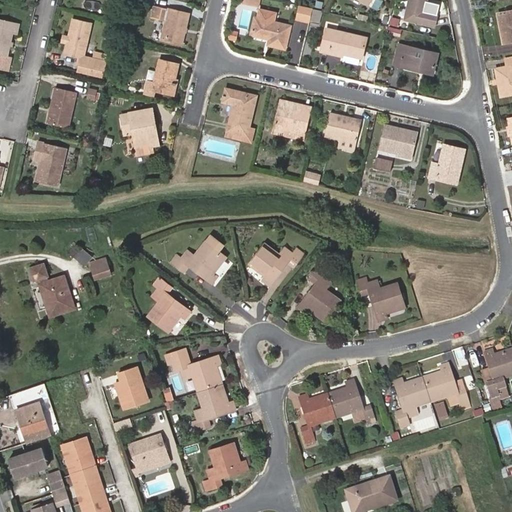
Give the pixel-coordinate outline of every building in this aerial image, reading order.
[(436,15),(424,12),(426,0),(409,0),(405,20),(433,27),(436,15)] [(298,19),(310,22),(310,21),(313,8),(301,5),(300,5),(297,5),(294,18),(298,19)] [(157,6),(155,17),(166,20),(162,38),(183,43),(189,14),(157,6)] [(320,10),(313,8),(310,21),(317,23),(320,10)] [(511,41),(511,10),(498,13),(504,43),(511,41)] [(382,21),(390,23),(391,17),(392,16),(383,14),(382,21)] [(291,26),(255,17),(252,34),(269,38),(268,43),(285,47),(291,26)] [(397,26),(399,18),(391,17),(390,23),(389,25),(397,26)] [(90,28),(71,23),(62,57),(78,61),(76,68),(101,75),(104,65),(82,60),(90,28)] [(7,50),(7,46),(10,37),(14,38),(16,28),(0,24),(0,60),(4,61),(7,50)] [(388,25),(386,33),(398,37),(401,29),(388,25)] [(322,51),(332,53),(333,50),(343,52),(362,57),(367,38),(327,29),(322,51)] [(238,40),(239,33),(231,31),(230,38),(238,40)] [(394,64),(434,73),(438,53),(399,44),(394,64)] [(511,55),(504,57),(505,66),(496,69),(498,79),(500,78),(504,96),(511,93),(511,55)] [(179,64),(160,60),(155,82),(153,89),(157,90),(174,93),(177,80),(175,80),(179,64)] [(155,96),(157,90),(153,89),(155,82),(147,81),(145,93),(155,96)] [(87,88),(86,100),(94,101),(95,89),(87,88)] [(227,130),(247,135),(257,96),(226,88),(223,101),(233,104),(227,130)] [(54,90),(45,126),(66,131),(75,95),(54,90)] [(281,99),(276,122),(307,129),(312,106),(281,99)] [(124,134),(133,133),(136,148),(157,145),(151,109),(121,114),(124,134)] [(355,119),(354,122),(343,119),(344,116),(331,113),(326,136),(340,140),(357,144),(363,121),(355,119)] [(307,129),(276,122),(273,132),(304,139),(307,129)] [(385,124),(379,148),(413,156),(419,132),(385,124)] [(357,144),(340,140),(339,146),(355,151),(357,144)] [(433,162),(429,177),(457,184),(465,149),(444,144),(440,164),(433,162)] [(38,162),(40,167),(35,186),(57,191),(66,153),(36,147),(33,161),(38,162)] [(392,162),(376,158),(374,168),(390,172),(392,162)] [(306,172),(304,180),(318,184),(320,175),(306,172)] [(189,266),(212,283),(217,276),(213,273),(225,257),(216,250),(222,244),(210,235),(205,242),(194,255),(188,250),(181,259),(176,256),(172,261),(184,271),(189,266)] [(263,280),(270,285),(288,262),(294,266),(302,255),(296,250),(292,253),(284,248),(279,255),(265,244),(249,264),(265,276),(263,280)] [(81,246),(73,255),(83,265),(91,256),(81,246)] [(105,258),(90,262),(96,279),(110,274),(105,258)] [(49,277),(45,263),(30,268),(35,282),(49,277)] [(324,321),(339,301),(326,290),(331,283),(323,277),(326,273),(319,267),(310,279),(316,284),(299,307),(305,311),(307,308),(324,321)] [(50,316),(75,308),(65,275),(40,283),(50,316)] [(149,315),(169,331),(181,315),(185,318),(190,311),(168,294),(172,288),(159,278),(154,285),(158,289),(153,297),(159,302),(149,315)] [(387,318),(385,313),(405,307),(397,283),(380,288),(377,280),(368,283),(366,278),(357,280),(362,295),(369,292),(379,320),(387,318)] [(511,376),(511,349),(494,356),(492,350),(485,353),(494,381),(487,384),(492,398),(499,395),(498,390),(509,387),(506,378),(511,376)] [(198,392),(223,384),(216,365),(221,364),(219,355),(190,364),(188,357),(183,359),(180,350),(165,355),(168,363),(173,362),(176,370),(181,368),(184,378),(193,375),(198,392)] [(442,372),(423,378),(431,402),(448,397),(451,406),(460,403),(462,407),(470,405),(465,391),(458,393),(448,365),(441,367),(442,372)] [(125,379),(116,382),(125,407),(149,399),(137,366),(123,371),(125,379)] [(431,402),(423,378),(404,385),(401,379),(394,382),(404,411),(397,413),(401,427),(409,424),(408,420),(418,417),(415,407),(431,402)] [(329,394),(337,418),(353,413),(362,410),(366,420),(367,423),(375,421),(370,407),(363,409),(354,381),(346,383),(348,388),(329,394)] [(35,399),(47,396),(43,383),(32,386),(35,399)] [(229,403),(223,384),(198,392),(203,409),(195,411),(198,421),(193,423),(196,430),(210,426),(207,418),(236,409),(233,402),(229,403)] [(311,426),(337,418),(329,394),(309,401),(307,396),(301,398),(309,426),(302,429),(307,443),(315,440),(311,426)] [(48,425),(40,401),(16,409),(24,433),(48,425)] [(444,408),(436,411),(439,419),(446,417),(444,408)] [(156,412),(158,419),(166,417),(164,409),(156,412)] [(366,420),(362,410),(353,413),(356,423),(366,420)] [(125,418),(114,422),(116,429),(128,425),(125,418)] [(435,427),(433,421),(423,424),(425,431),(435,427)] [(161,435),(130,444),(137,466),(168,456),(161,435)] [(86,437),(63,445),(85,511),(111,511),(109,506),(107,507),(100,485),(102,484),(96,466),(93,467),(90,456),(92,455),(86,437)] [(234,443),(210,450),(216,467),(208,470),(211,480),(206,482),(208,489),(222,485),(219,477),(248,468),(245,461),(241,462),(234,443)] [(43,447),(10,459),(16,476),(49,465),(43,447)] [(196,453),(186,455),(190,475),(200,473),(196,453)] [(168,456),(137,466),(139,471),(169,462),(168,456)] [(511,465),(501,468),(503,477),(511,475),(511,465)] [(66,486),(61,470),(48,474),(52,487),(63,483),(64,487),(66,486)] [(372,503),(374,508),(396,501),(389,477),(345,491),(351,509),(372,503)] [(30,505),(32,511),(57,511),(54,502),(40,506),(39,502),(30,505)] [(351,511),(362,511),(374,508),(372,503),(351,509),(351,511)]
